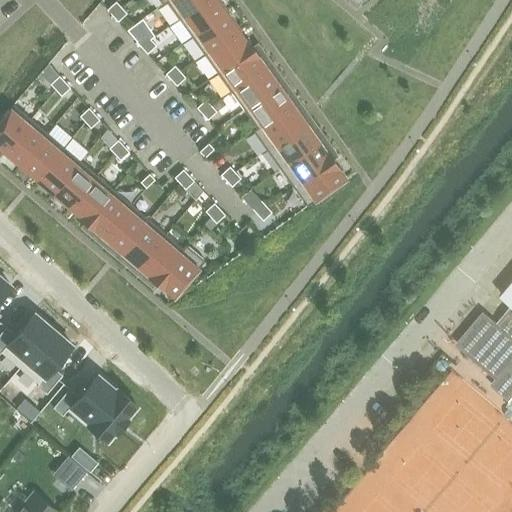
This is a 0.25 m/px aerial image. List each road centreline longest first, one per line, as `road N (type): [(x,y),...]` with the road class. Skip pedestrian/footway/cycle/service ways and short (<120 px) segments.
road 1 (residential): [(260,511),(511,211)]
road 2 (residential): [(107,511),(189,413),(0,232)]
